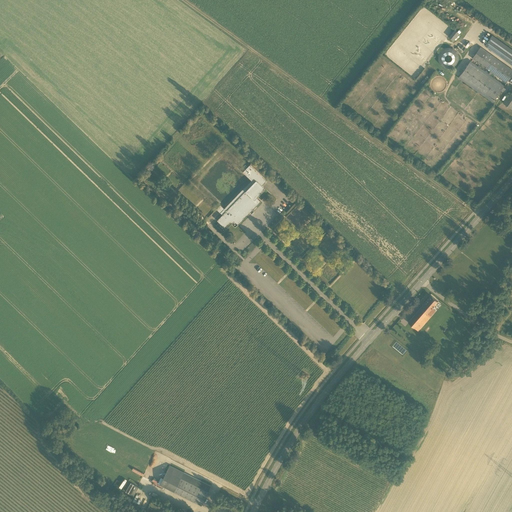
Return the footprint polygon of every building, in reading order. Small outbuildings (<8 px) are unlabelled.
[(511,64),(511,49),(492,35),(485,45),(511,64)] [(506,82),(511,74),(511,69),(499,60),(480,47),(472,58),(491,71),(489,74),(471,61),(458,77),(492,102),(501,90),(503,92),(506,88),(503,87),(504,85),(491,75),(493,73),(506,82)] [(511,109),(511,108),(511,92),(511,91),(503,102),(511,109)] [(243,171),(254,182),(224,213),(217,220),(226,229),(234,221),(238,224),(260,201),(257,197),(265,188),(262,185),(267,179),(268,180),(251,163),(243,171)] [(431,295),(408,322),(415,328),(418,331),(436,311),(433,307),(438,301),(431,295)] [(201,505),(211,486),(170,465),(160,484),(201,505)]
